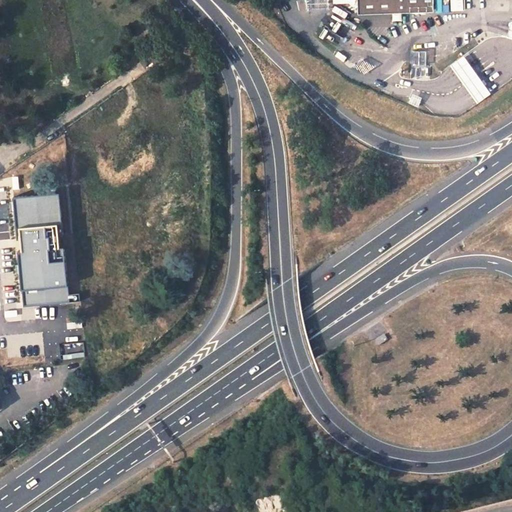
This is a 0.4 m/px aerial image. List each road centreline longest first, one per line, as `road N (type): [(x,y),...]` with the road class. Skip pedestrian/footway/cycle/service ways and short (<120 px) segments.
road 1 (motorway): [(236,47),(274,149),(291,345),(323,412),(363,445),(413,461),(468,456),(511,434)]
road 2 (motorway): [(511,151),(41,483)]
road 3 (motorway): [(214,40),(236,123),(235,267),(227,299),(192,350),(55,456),(41,483)]
road 4 (motorway): [(511,128),(441,154),(386,146),(328,108),(215,0)]
road 5 (motorway): [(249,370),(511,186)]
road 6 (motorway): [(249,370),(268,373),(434,269),(482,260),(511,268)]
road 7 (motorway): [(45,511),(249,370)]
